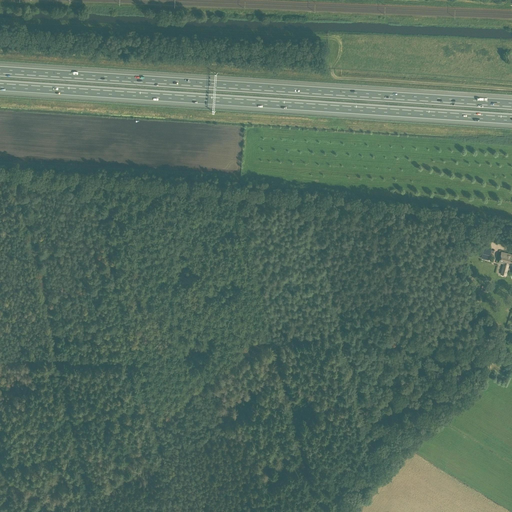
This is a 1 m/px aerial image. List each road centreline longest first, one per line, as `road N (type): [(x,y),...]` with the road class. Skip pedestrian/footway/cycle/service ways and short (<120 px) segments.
road 1 (unclassified): [(511,232),(383,207),(0,172)]
road 2 (motorway): [(0,85),(511,119)]
road 3 (motorway): [(511,104),(0,71)]
road 4 (track): [(93,511),(13,174)]
road 5 (track): [(511,89),(333,77),(331,68)]
